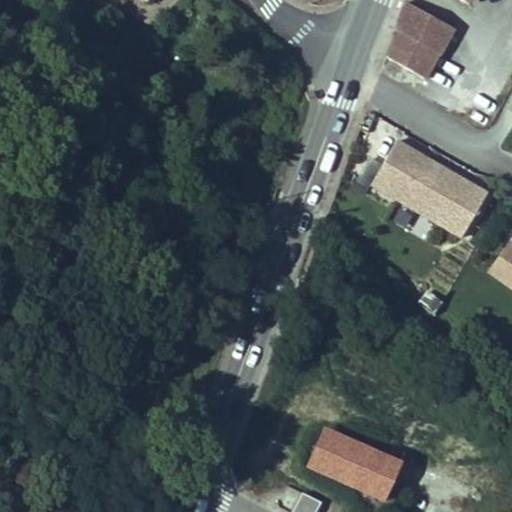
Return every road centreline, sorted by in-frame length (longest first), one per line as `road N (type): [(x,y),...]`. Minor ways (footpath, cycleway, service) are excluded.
road 1 (secondary): [(348,67),(192,489)]
road 2 (residential): [(348,67),(474,147),(511,156)]
